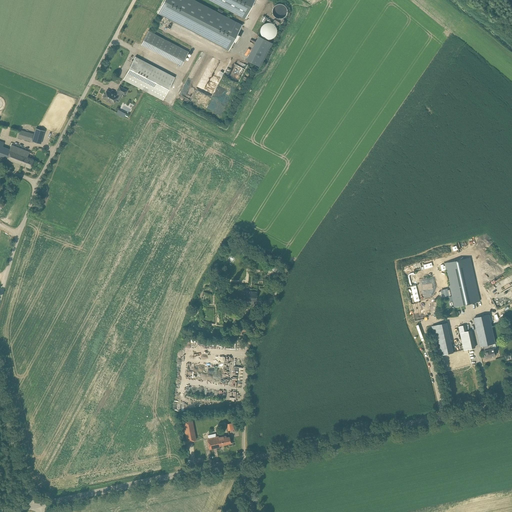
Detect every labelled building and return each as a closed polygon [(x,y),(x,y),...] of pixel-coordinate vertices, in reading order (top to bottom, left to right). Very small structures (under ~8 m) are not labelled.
[(242,25),(194,0),(164,0),(158,13),(229,50),(232,43),(236,45),(241,35),(237,33),(242,25)] [(209,0),(245,19),(254,0),(209,0)] [(272,10),(272,11),(272,12),(273,13),(273,15),(274,16),(275,17),(276,18),(277,18),(279,19),(281,19),(283,18),(284,17),(285,16),(286,15),(287,13),(287,11),(287,10),(287,9),(286,7),(285,6),(283,5),(281,4),(279,4),(278,4),(277,4),(275,5),(274,6),(273,7),(273,8),(272,10)] [(260,29),(260,31),(260,33),(261,35),(262,36),(264,38),(265,38),(267,39),(270,39),(272,38),(274,36),(276,34),(277,32),(277,30),(276,27),(275,25),(273,24),(270,23),(268,22),(265,23),(264,24),(262,25),(261,27),(260,29)] [(189,52),(153,33),(148,31),(141,44),(182,65),(189,52)] [(175,77),(140,59),(135,56),(123,79),(163,100),(175,77)] [(113,94),(107,90),(103,98),(107,100),(107,101),(113,104),(115,100),(118,102),(122,93),(125,95),(127,90),(119,86),(117,91),(118,91),(116,94),(113,93),(113,94)] [(41,144),(45,131),(36,128),(32,141),(41,144)] [(20,130),(18,137),(31,141),(33,134),(20,130)] [(0,141),(0,156),(7,159),(30,168),(34,159),(27,157),(29,152),(11,145),(9,149),(2,147),(4,143),(0,141)] [(450,301),(453,300),(455,306),(480,301),(470,257),(445,263),(452,296),(449,297),(450,301)] [(257,292),(244,291),(244,290),(240,290),(239,304),(253,305),(254,301),(256,301),(257,292)] [(414,320),(424,319),(422,302),(413,303),(414,320)] [(495,343),(494,338),(490,319),(491,318),(490,316),(489,316),(489,314),(474,318),(481,346),(488,344),(488,346),(484,347),(485,353),(485,355),(485,354),(486,357),(495,355),(492,343),(495,343)] [(440,355),(455,352),(449,322),(434,325),(440,355)] [(475,347),(474,342),(471,330),(467,331),(466,325),(459,326),(464,350),(475,347)] [(192,420),(184,422),(188,441),(195,439),(192,420)] [(231,443),(230,438),(227,439),(226,435),(217,437),(216,432),(206,434),(209,449),(219,447),(219,446),(231,443)]
